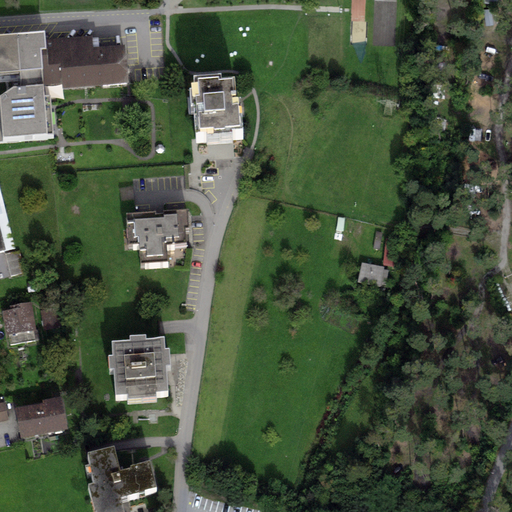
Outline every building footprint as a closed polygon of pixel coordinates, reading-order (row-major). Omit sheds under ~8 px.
[(94,40),(0,44),(0,83),(8,83),(22,82),(23,92),(56,90),(57,100),(135,96),(132,43),(94,45),(94,40)] [(233,87),(184,91),(188,150),(238,146),(233,87)] [(180,216),(115,223),(118,256),(134,254),(136,274),(168,270),(167,256),(184,254),(180,216)] [(0,224),(0,260),(8,258),(0,224)] [(401,243),(384,240),(378,269),(395,272),(401,243)] [(31,308),(0,312),(4,340),(35,336),(31,308)] [(155,348),(103,352),(107,407),(159,403),(155,348)] [(62,403),(17,410),(22,442),(67,435),(62,403)] [(105,457),(79,463),(86,493),(80,495),(83,511),(109,511),(108,507),(146,498),(140,473),(111,480),(105,457)]
